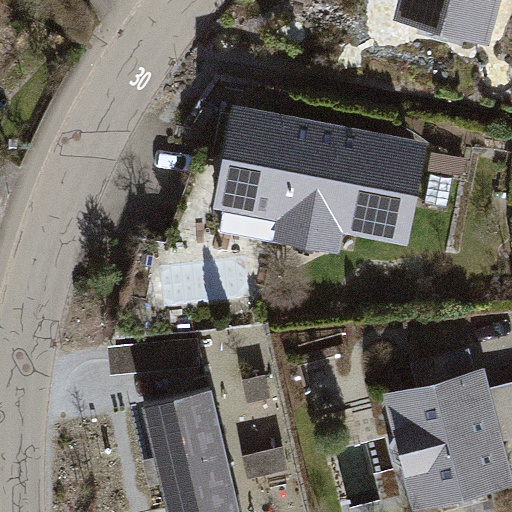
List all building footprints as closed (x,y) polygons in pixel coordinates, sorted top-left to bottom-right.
[(499,0),(396,0),(388,29),(484,56),(499,0)] [(421,149),(225,116),(207,221),(273,231),(269,254),(332,265),(336,242),(404,253),(421,149)] [(385,393),(408,511),(419,511),(511,486),(511,474),(505,440),(511,438),(511,381),(491,388),(486,367),(385,393)] [(263,386),(241,389),(245,411),(267,408),(263,386)] [(234,511),(208,402),(133,420),(155,511),(234,511)] [(276,458),(240,467),(245,489),(281,479),(276,458)]
